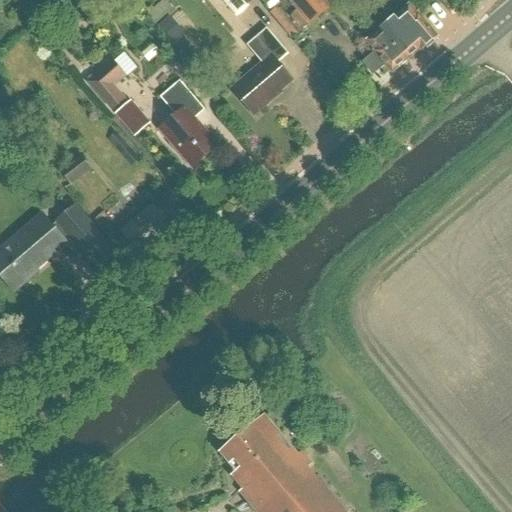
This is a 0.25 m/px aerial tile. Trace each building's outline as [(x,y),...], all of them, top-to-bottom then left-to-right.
[(165,0),(163,0),(146,15),(155,25),(173,9),(165,0)] [(221,0),(236,18),(249,8),(241,0),(221,0)] [(285,0),(296,12),(309,26),(331,5),(325,0),(285,0)] [(395,35),(413,57),(420,51),(421,52),(437,38),(419,16),(418,17),(410,7),(387,26),(390,30),(393,28),(397,34),(395,35)] [(386,66),(392,74),(413,57),(395,35),(397,34),(393,28),(390,30),(387,26),(381,18),(372,26),(378,34),(368,43),(377,53),(367,61),(378,73),(386,66)] [(229,91),(252,118),(268,104),(267,103),(291,82),(276,64),(287,55),(265,29),(245,47),(260,65),(229,91)] [(111,89),(123,78),(108,62),(80,87),(106,116),(122,101),(111,89)] [(177,83),(157,99),(173,118),(156,132),(190,171),(216,149),(192,120),(202,112),(177,83)] [(115,119),(134,141),(147,130),(128,108),(115,119)] [(58,172),(69,187),(91,172),(80,156),(58,172)] [(162,222),(163,221),(150,207),(117,234),(134,254),(146,244),(164,266),(184,249),(162,222)] [(113,257),(73,210),(49,231),(39,219),(0,252),(0,281),(12,295),(34,276),(33,273),(71,241),(84,256),(81,259),(94,274),(113,257)] [(240,493),(255,511),(345,511),(265,417),(221,455),(236,473),(231,477),(243,490),(240,493)]
